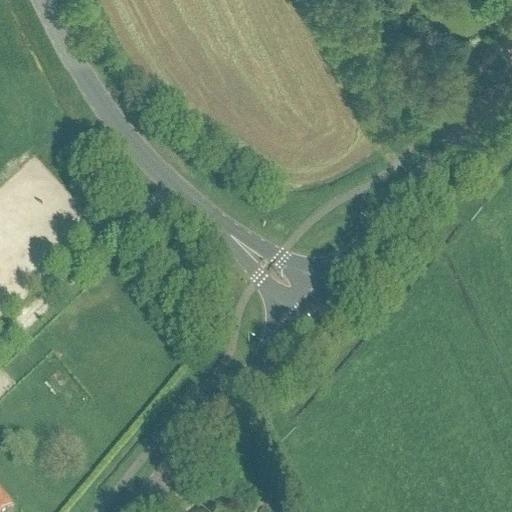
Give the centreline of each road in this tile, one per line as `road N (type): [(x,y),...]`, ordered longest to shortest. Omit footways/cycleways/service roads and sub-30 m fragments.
road 1 (tertiary): [(231,239),(126,138),(89,89),(43,0)]
road 2 (tertiary): [(320,295),(511,74)]
road 3 (tertiary): [(136,511),(300,319)]
